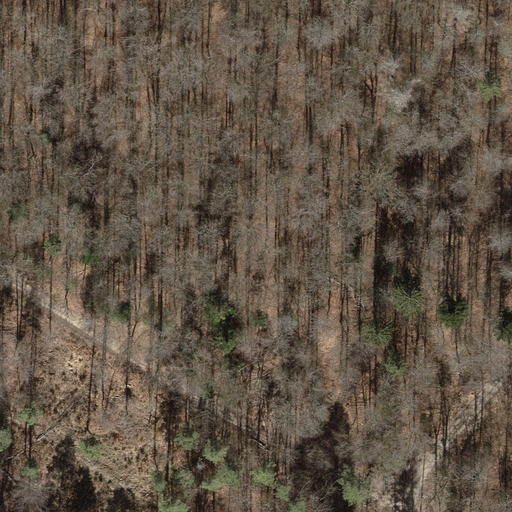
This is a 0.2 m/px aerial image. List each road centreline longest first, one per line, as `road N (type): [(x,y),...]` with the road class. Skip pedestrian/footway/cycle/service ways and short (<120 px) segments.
road 1 (track): [(0,302),(419,511)]
road 2 (track): [(401,511),(468,410),(511,368)]
